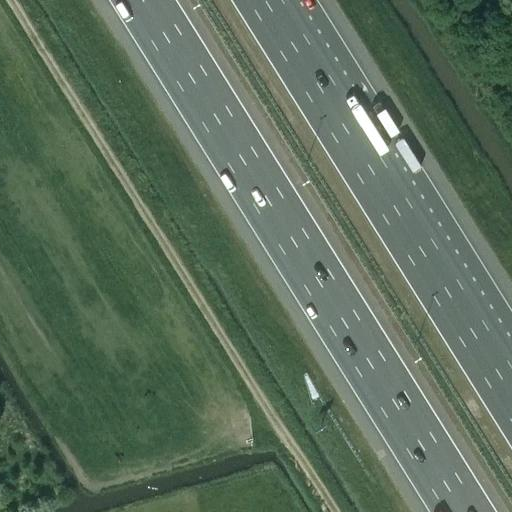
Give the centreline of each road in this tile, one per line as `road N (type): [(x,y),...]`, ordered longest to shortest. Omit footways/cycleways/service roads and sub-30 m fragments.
road 1 (track): [(332,511),(11,0)]
road 2 (motorway): [(142,0),(462,511)]
road 3 (motorway): [(511,393),(265,0)]
